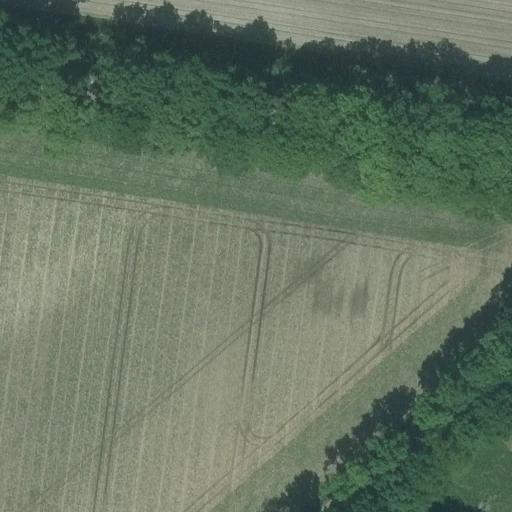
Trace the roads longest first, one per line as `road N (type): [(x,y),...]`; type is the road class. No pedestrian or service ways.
road 1 (tertiary): [(511,151),(0,74)]
road 2 (unclassified): [(323,511),(511,349)]
